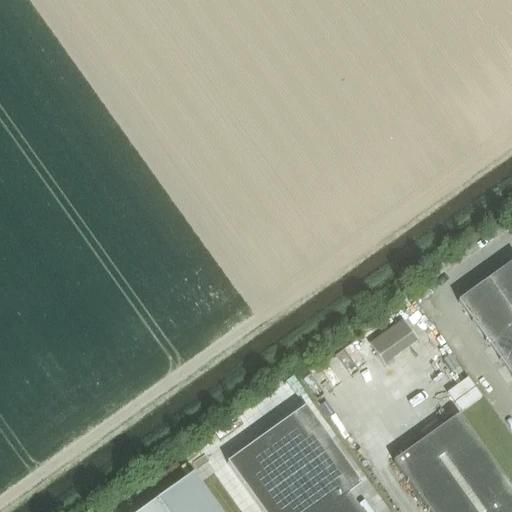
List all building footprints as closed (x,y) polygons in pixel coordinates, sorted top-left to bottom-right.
[(511,264),(457,303),(511,380),(511,264)] [(368,345),(383,366),(416,343),(402,322),(368,345)] [(511,511),(511,491),(458,417),(393,464),(427,511),(511,511)] [(358,511),(292,418),(226,465),(259,511),(358,511)] [(163,511),(156,502),(142,511),(163,511)]
